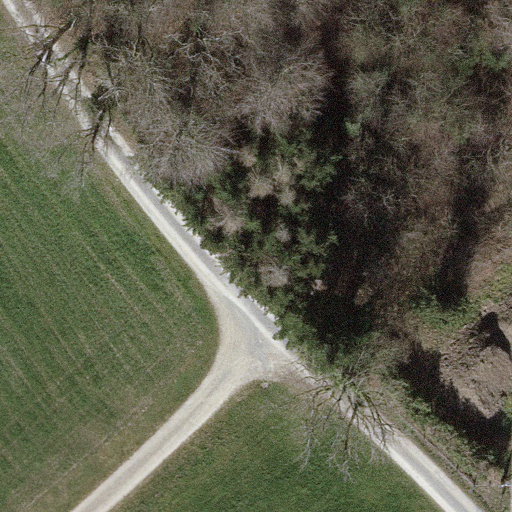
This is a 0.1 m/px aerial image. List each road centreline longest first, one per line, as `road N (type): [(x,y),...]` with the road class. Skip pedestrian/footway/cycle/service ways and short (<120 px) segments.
road 1 (track): [(286,342),(151,210),(15,0)]
road 2 (track): [(92,511),(286,342)]
road 3 (track): [(286,342),(472,511)]
